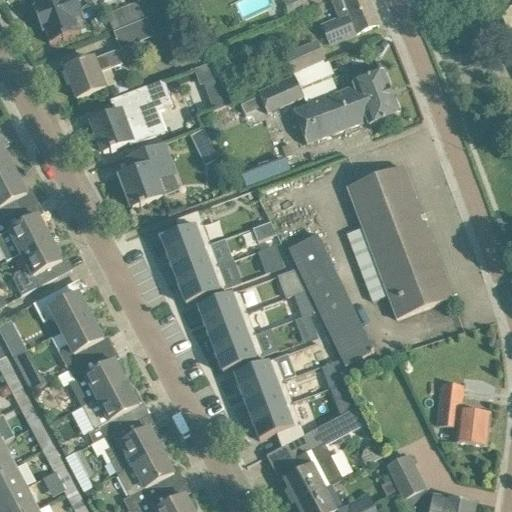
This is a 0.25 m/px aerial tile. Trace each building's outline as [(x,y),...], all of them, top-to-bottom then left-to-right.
[(32,0),(33,1),(34,1),(36,7),(35,8),(34,7),(32,8),(36,16),(40,26),(43,34),(44,34),(44,33),(46,32),(50,43),(49,43),(49,44),(50,46),(63,41),(68,40),(67,39),(71,37),(80,34),(80,33),(79,33),(79,32),(75,21),(82,18),(83,19),(84,18),(76,0),(32,0)] [(290,17),(308,11),(303,0),(284,0),(290,17)] [(341,13),(344,19),(323,28),(330,46),(378,27),(367,0),(334,0),(331,1),(337,15),(341,13)] [(113,33),(147,19),(141,3),(106,16),(113,33)] [(113,33),(121,52),(155,38),(147,19),(113,33)] [(294,76),(326,62),(318,42),(285,56),(294,76)] [(81,65),(66,71),(77,101),(105,90),(99,75),(122,66),(117,52),(94,61),(94,60),(85,64),(84,62),(80,63),(81,65)] [(210,65),(194,72),(198,81),(207,85),(217,81),(210,65)] [(384,73),(353,85),(355,89),(294,112),(307,146),(368,123),(370,127),(400,115),(384,73)] [(268,116),(281,111),(305,100),(295,77),(259,93),(260,96),(241,104),(246,116),(264,108),(268,116)] [(104,154),(111,152),(111,151),(112,153),(116,152),(116,150),(130,144),(131,147),(166,134),(159,113),(174,107),(164,81),(149,87),(110,102),(115,115),(92,124),(104,154)] [(208,138),(222,130),(215,117),(201,124),(204,129),(208,138)] [(193,134),(190,136),(196,149),(210,142),(208,138),(204,129),(196,133),(193,134)] [(136,158),(141,171),(121,178),(133,210),(140,207),(141,208),(145,207),(144,205),(163,198),(157,183),(173,177),(162,147),(127,160),(127,161),(136,158)] [(0,180),(15,173),(2,150),(0,151),(0,180)] [(363,231),(347,237),(373,304),(388,298),(397,322),(435,308),(453,301),(404,169),(348,191),(358,218),(363,231)] [(0,224),(23,212),(17,202),(27,197),(15,173),(0,180),(0,224)] [(0,224),(0,251),(7,264),(21,257),(50,241),(38,218),(28,223),(23,212),(0,224)] [(180,234),(161,241),(170,263),(211,247),(198,214),(176,222),(180,234)] [(272,224),(253,230),(258,244),(278,237),(272,224)] [(289,251),(298,269),(345,368),(374,354),(327,255),(318,237),(289,251)] [(28,269),(15,276),(14,284),(22,299),(58,280),(53,269),(62,264),(50,241),(21,257),(28,269)] [(211,247),(170,263),(178,285),(219,269),(211,247)] [(277,248),(261,254),(265,265),(281,259),(277,248)] [(219,269),(178,285),(186,307),(227,291),(219,269)] [(294,271),(278,277),(282,287),(299,281),(294,271)] [(79,296),(69,301),(64,290),(34,306),(44,325),(54,319),(62,334),(91,319),(79,296)] [(198,309),(206,331),(248,315),(239,293),(198,309)] [(305,293),(295,297),(300,311),(311,306),(305,293)] [(256,337),(248,315),(206,331),(215,353),(256,337)] [(304,319),(295,322),(303,344),(318,338),(310,316),(304,319)] [(62,334),(69,347),(58,353),(63,362),(69,373),(99,357),(94,347),(104,342),(91,319),(62,334)] [(0,327),(0,331),(10,357),(24,352),(12,323),(0,327)] [(256,337),(215,353),(223,375),(264,359),(256,337)] [(99,357),(69,373),(75,384),(71,387),(82,409),(126,386),(114,363),(105,368),(99,357)] [(0,372),(7,386),(19,380),(7,358),(0,361),(0,372)] [(276,361),(235,377),(243,399),(284,383),(276,361)] [(19,408),(31,402),(19,380),(7,386),(19,408)] [(284,383),(243,399),(251,421),(293,405),(284,383)] [(344,385),(331,391),(334,398),(347,393),(344,385)] [(82,409),(95,433),(89,437),(94,446),(105,441),(135,425),(129,414),(139,409),(126,386),(82,409)] [(444,387),(438,428),(458,430),(457,445),(486,449),(490,416),(465,413),(468,390),(444,387)] [(31,431),(42,425),(31,402),(19,408),(31,431)] [(293,405),(251,421),(260,443),(278,436),(283,449),(289,446),(305,438),(293,405)] [(303,471),(283,482),(296,506),(303,502),(332,487),(344,480),(326,447),(365,426),(356,410),(317,431),(305,438),(289,446),(303,471)] [(42,453),(54,447),(42,425),(31,431),(42,453)] [(106,453),(118,476),(162,453),(150,430),(140,435),(135,425),(105,441),(110,451),(106,453)] [(0,475),(15,468),(3,446),(0,447),(0,475)] [(54,475),(66,469),(54,447),(42,453),(54,475)] [(67,447),(62,450),(67,460),(78,454),(75,450),(67,447)] [(162,453),(118,476),(130,499),(124,502),(128,511),(131,511),(170,492),(164,481),(174,476),(162,453)] [(408,511),(474,511),(476,505),(456,501),(433,498),(428,496),(409,458),(387,469),(404,503),(408,511)] [(0,504),(26,490),(15,468),(0,475),(0,504)] [(66,498),(78,492),(66,469),(54,475),(66,498)] [(87,478),(78,483),(84,494),(93,489),(88,479),(87,478)] [(303,502),(296,506),(299,511),(366,511),(373,509),(367,497),(343,510),(332,487),(303,502)] [(93,489),(84,494),(90,504),(94,501),(95,494),(93,489)] [(37,511),(26,490),(0,504),(0,511),(37,511)] [(73,511),(88,511),(78,492),(66,498),(73,511)] [(170,492),(131,511),(192,511),(185,497),(175,503),(170,492)]
